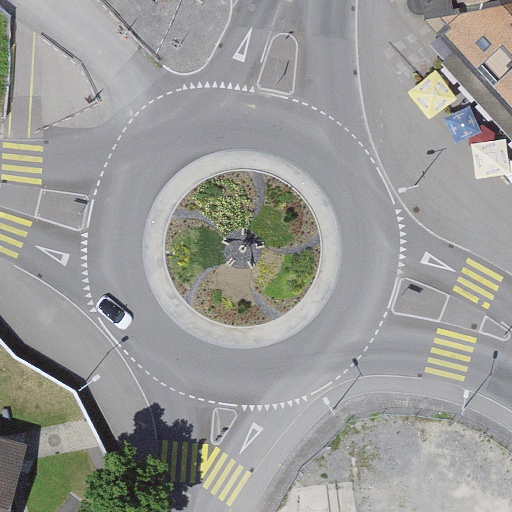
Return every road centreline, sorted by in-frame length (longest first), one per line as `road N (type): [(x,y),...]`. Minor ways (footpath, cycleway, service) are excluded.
road 1 (residential): [(179,141),(62,0)]
road 2 (secondary): [(333,346),(451,346),(511,360)]
road 3 (residential): [(195,503),(305,366)]
road 4 (secondary): [(344,169),(319,77),(314,0)]
road 5 (residential): [(154,343),(195,503)]
road 6 (secondary): [(511,318),(372,229)]
road 7 (secondary): [(344,169),(307,139),(262,124),(193,134)]
road 8 (secondary): [(154,343),(187,367),(226,379),(266,379),(305,366)]
road 9 (secondary): [(156,159),(94,173),(0,169)]
road 10 (secondary): [(275,0),(229,87),(193,134)]
road 11 (secondary): [(156,159),(122,212),(116,254),(124,295)]
road 12 (secondary): [(0,225),(82,261),(124,295)]
road 13 (secondary): [(333,346),(368,293),(372,229)]
